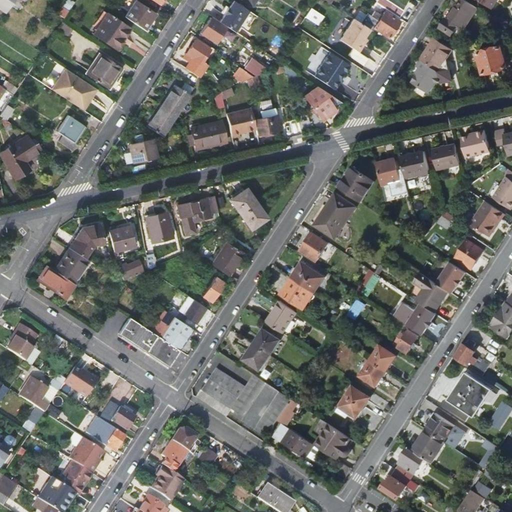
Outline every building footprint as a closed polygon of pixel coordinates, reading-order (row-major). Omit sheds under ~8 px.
[(13,0),(0,0),(0,9),(5,13),(13,0)] [(386,0),(377,0),(376,3),(398,18),(403,11),(386,0)] [(448,16),(442,26),(454,34),(463,20),(467,22),(477,7),(466,0),(464,0),(461,5),(459,4),(450,18),(448,16)] [(477,0),(492,9),(497,0),(477,0)] [(135,1),(124,17),(144,30),(154,14),(135,1)] [(247,10),(233,1),(228,8),(227,8),(223,14),(224,14),(219,22),(233,31),(247,10)] [(304,17),(316,25),(322,16),(310,8),(304,17)] [(399,22),(383,12),(380,17),(368,9),(359,23),(369,29),(370,30),(372,28),(377,31),(376,34),(379,36),(381,34),(388,38),(399,22)] [(92,34),(106,14),(102,11),(96,20),(97,21),(90,33),(92,34)] [(106,14),(92,34),(116,49),(122,39),(129,28),(106,14)] [(210,17),(200,33),(216,44),(226,28),(210,17)] [(304,17),(299,25),(316,36),(321,28),(316,25),(304,17)] [(369,29),(353,19),(339,40),(351,48),(358,52),(364,43),(361,42),(369,29)] [(437,32),(455,44),(457,42),(450,38),(451,36),(440,29),(437,32)] [(122,39),(116,49),(118,51),(125,40),(122,39)] [(436,39),(422,60),(440,72),(442,82),(442,83),(453,81),(450,67),(445,64),(454,51),(436,39)] [(210,50),(195,40),(183,59),(189,63),(186,69),(199,78),(207,66),(202,63),(210,50)] [(503,45),(479,51),(484,75),(509,70),(503,45)] [(351,48),(346,55),(362,65),(367,58),(358,52),(351,48)] [(329,52),(313,76),(333,90),(339,81),(340,82),(345,74),(344,73),(349,65),(329,52)] [(97,53),(83,74),(106,89),(120,68),(97,53)] [(251,59),(244,70),(255,77),(262,73),(268,70),(251,59)] [(442,82),(440,72),(422,60),(417,67),(422,70),(413,83),(429,94),(436,83),(442,82)] [(246,80),(253,77),(239,67),(233,77),(241,83),(246,80)] [(80,110),(94,88),(65,68),(50,90),(80,110)] [(174,84),(191,94),(194,90),(177,79),(174,84)] [(174,84),(161,105),(177,115),(191,94),(174,84)] [(304,97),(322,121),(336,110),(333,107),(340,102),(317,87),(304,97)] [(214,97),(218,108),(224,107),(221,92),(214,97)] [(161,105),(147,126),(163,136),(177,115),(161,105)] [(254,120),(251,107),(248,108),(226,113),(232,137),(240,135),(239,133),(253,129),(256,129),(254,120)] [(263,117),(254,120),(256,129),(257,134),(278,129),(277,124),(279,123),(277,114),(276,114),(275,108),(262,111),(263,117)] [(64,115),(54,130),(61,135),(57,142),(70,150),(75,144),(71,141),(80,127),(64,115)] [(192,132),(194,143),(195,148),(226,141),(221,121),(191,127),(192,132)] [(476,136),(463,139),(467,158),(491,152),(487,131),(475,133),(476,136)] [(188,144),(194,143),(192,132),(185,133),(188,144)] [(19,138),(0,158),(0,162),(21,183),(31,173),(23,166),(39,149),(32,143),(35,140),(30,137),(25,142),(19,138)] [(129,146),(133,163),(159,157),(155,140),(129,146)] [(432,148),(437,168),(461,163),(456,143),(432,148)] [(402,156),(407,178),(431,173),(426,151),(402,156)] [(378,162),(383,185),(387,184),(401,180),(396,159),(378,162)] [(341,190),(364,205),(379,184),(355,169),(341,190)] [(507,178),(493,198),(511,210),(511,209),(511,176),(510,180),(507,178)] [(246,188),(245,189),(231,199),(251,229),(264,220),(266,218),(246,188)] [(336,194),(326,210),(346,223),(357,208),(336,194)] [(218,212),(215,196),(177,204),(180,217),(181,217),(184,234),(194,232),(192,222),(190,212),(203,210),(205,219),(211,218),(211,213),(218,212)] [(486,201),(471,225),(489,236),(499,221),(501,222),(506,215),(486,201)] [(203,210),(190,212),(192,222),(205,219),(203,210)] [(316,225),(336,239),(346,223),(326,210),(316,225)] [(165,213),(146,217),(151,241),(171,237),(165,213)] [(441,218),(438,222),(442,225),(447,219),(443,217),(441,218)] [(77,238),(70,249),(85,259),(92,247),(104,245),(100,226),(80,230),(75,237),(77,238)] [(110,231),(114,251),(113,251),(115,259),(118,258),(117,251),(136,246),(131,226),(110,231)] [(409,234),(420,242),(422,240),(419,230),(410,232),(409,234)] [(330,245),(313,234),(301,251),(318,262),(330,245)] [(484,251),(468,240),(456,258),(472,269),(484,251)] [(174,246),(176,255),(183,254),(180,244),(174,246)] [(241,254),(225,244),(211,265),(228,276),(241,254)] [(62,264),(57,272),(74,283),(75,284),(90,262),(85,259),(70,249),(69,248),(59,262),(62,264)] [(121,267),(119,268),(123,280),(143,271),(138,260),(126,265),(125,263),(120,265),(121,267)] [(303,262),(292,279),(293,279),(314,293),(325,277),(303,262)] [(452,263),(438,284),(450,292),(453,294),(458,286),(459,287),(462,282),(461,281),(466,273),(452,263)] [(37,280),(64,298),(74,283),(57,272),(47,264),(37,280)] [(368,268),(354,289),(361,294),(375,273),(368,268)] [(418,285),(424,289),(417,300),(423,305),(436,313),(450,292),(438,284),(424,275),(421,273),(415,283),(418,285)] [(213,277),(201,295),(210,301),(222,283),(213,277)] [(178,290),(188,297),(193,300),(205,309),(210,301),(201,295),(197,292),(200,288),(186,278),(178,290)] [(283,294),(305,309),(315,294),(314,293),(293,279),(283,294)] [(188,297),(179,312),(183,315),(193,300),(188,297)] [(276,308),(267,322),(284,333),(298,312),(279,299),(274,307),(276,308)] [(193,300),(183,315),(182,315),(183,315),(192,322),(195,324),(205,309),(193,300)] [(356,301),(347,315),(354,320),(363,306),(356,301)] [(506,306),(494,325),(511,337),(511,334),(511,304),(509,303),(506,301),(504,304),(506,306)] [(423,305),(409,326),(423,335),(438,315),(436,313),(423,305)] [(205,309),(195,324),(199,327),(209,311),(205,309)] [(149,331),(178,350),(192,330),(189,328),(172,317),(165,312),(160,319),(158,318),(149,331)] [(172,317),(189,328),(192,322),(183,315),(182,318),(174,313),(172,317)] [(118,334),(167,367),(178,350),(149,331),(129,318),(118,334)] [(14,335),(6,348),(23,360),(32,347),(29,345),(37,335),(19,323),(12,334),(14,335)] [(264,328),(254,344),(271,355),(281,340),(264,328)] [(418,336),(409,330),(406,335),(402,332),(397,340),(400,343),(398,347),(407,353),(418,336)] [(456,358),(485,377),(493,365),(485,359),(482,365),(477,362),(479,360),(473,357),(476,352),(473,349),(477,343),(473,340),(468,346),(465,344),(462,349),(456,358)] [(244,359),(261,371),(271,355),(254,344),(244,359)] [(382,347),(372,362),(387,372),(397,357),(382,347)] [(372,362),(361,377),(376,388),(387,372),(372,362)] [(200,387),(243,416),(266,382),(255,375),(246,387),(214,366),(200,387)] [(63,382),(85,396),(96,379),(85,372),(84,373),(73,367),(63,382)] [(492,388),(468,372),(460,383),(462,384),(459,389),(457,388),(449,400),(472,415),(484,397),(486,398),(492,388)] [(31,377),(19,395),(23,398),(34,405),(46,387),(31,377)] [(46,387),(34,405),(36,407),(43,412),(57,391),(48,384),(46,387)] [(352,388),(340,407),(343,409),(350,413),(356,417),(369,398),(352,388)] [(279,391),(257,425),(269,433),(278,420),(286,407),(292,399),(279,391)] [(501,429),(511,412),(511,404),(504,399),(490,422),(501,429)] [(98,418),(107,424),(109,420),(125,431),(134,417),(110,400),(98,418)] [(35,424),(43,412),(36,407),(28,419),(35,424)] [(286,407),(278,420),(283,424),(286,426),(294,413),(286,407)] [(343,409),(340,413),(347,418),(350,413),(343,409)] [(438,413),(427,429),(446,442),(456,426),(438,413)] [(86,432),(97,439),(96,440),(113,452),(124,435),(107,424),(98,418),(96,416),(86,432)] [(274,437),(307,458),(315,445),(286,426),(283,424),(274,437)] [(331,425),(317,446),(338,460),(341,455),(343,456),(345,457),(346,457),(348,456),(349,455),(350,453),(350,452),(350,451),(349,449),(348,448),(346,447),(351,439),(331,425)] [(511,428),(502,443),(509,447),(511,442),(511,428)] [(177,430),(171,440),(186,450),(187,451),(193,455),(197,448),(190,444),(195,436),(184,429),(177,430)] [(427,429),(413,450),(433,464),(447,443),(446,442),(427,429)] [(0,465),(9,452),(7,451),(12,443),(13,441),(14,439),(12,438),(9,435),(7,435),(5,436),(4,437),(0,443),(0,465)] [(84,468),(90,473),(95,466),(93,464),(102,451),(98,448),(81,437),(68,458),(71,460),(72,461),(84,468)] [(483,446),(496,454),(500,447),(488,439),(483,446)] [(160,454),(166,458),(162,464),(165,466),(173,472),(187,451),(186,450),(171,440),(170,440),(160,454)] [(217,455),(206,448),(199,459),(210,466),(217,455)] [(404,457),(396,470),(411,479),(424,460),(408,449),(403,456),(404,457)] [(71,460),(57,481),(58,482),(72,491),(77,494),(90,473),(84,468),(72,461),(71,460)] [(158,476),(151,488),(169,500),(183,479),(173,472),(165,466),(164,468),(161,466),(155,475),(158,476)] [(396,470),(389,481),(387,480),(381,488),(398,500),(407,486),(409,487),(413,480),(411,479),(396,470)] [(2,474),(0,476),(0,503),(3,505),(17,485),(2,474)] [(51,477),(37,498),(48,505),(58,511),(61,511),(66,505),(64,504),(72,491),(58,482),(57,481),(51,477)] [(475,489),(487,498),(493,490),(481,481),(475,489)] [(256,497),(279,511),(285,511),(292,502),(264,484),(256,497)] [(239,509),(250,494),(237,485),(226,500),(239,509)] [(472,490),(458,510),(460,511),(480,511),(488,500),(472,490)] [(138,509),(142,511),(162,511),(166,508),(147,495),(138,509)]
